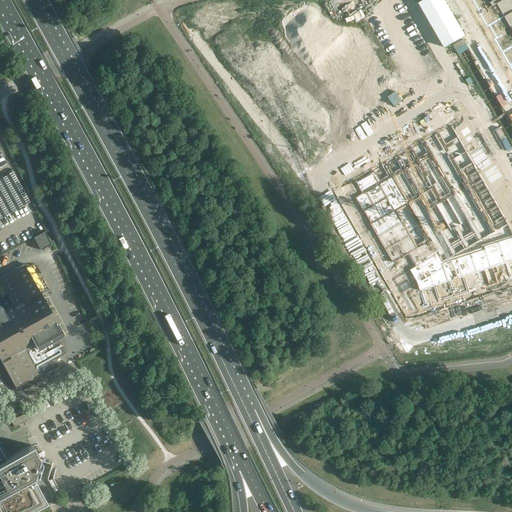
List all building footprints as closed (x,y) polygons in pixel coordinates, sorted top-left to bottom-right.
[(394,0),(324,0),(216,21),(313,174),(316,172),(452,100),(394,0)] [(456,21),(444,0),(424,0),(418,4),(444,49),(465,36),(456,21)] [(466,0),(509,75),(511,73),(511,30),(497,4),(492,7),(487,10),(484,6),(490,3),(494,0),(466,0)] [(494,0),(490,3),(492,7),(497,4),(511,30),(511,6),(508,0),(494,0)] [(451,125),(353,181),(360,193),(347,201),(349,204),(346,205),(352,216),(355,214),(364,230),(361,231),(366,240),(369,238),(371,242),(369,244),(374,254),(377,252),(403,298),(401,300),(405,307),(408,305),(411,312),(413,311),(414,314),(423,311),(422,308),(429,306),(430,309),(439,306),(438,303),(444,301),(445,304),(453,301),(452,298),(455,297),(456,300),(464,298),(463,295),(474,291),(475,294),(482,292),(481,289),(511,279),(511,232),(511,231),(452,128),(453,127),(451,125)] [(45,232),(34,238),(41,250),(51,245),(45,232)] [(0,306),(0,360),(16,389),(39,377),(36,370),(66,354),(57,338),(63,335),(24,264),(0,277),(0,283),(13,306),(8,308),(3,311),(0,306)] [(11,421),(14,427),(34,417),(30,410),(11,421)] [(0,511),(29,511),(46,503),(32,478),(33,474),(35,475),(36,476),(40,461),(39,461),(39,462),(37,461),(38,458),(31,445),(6,459),(0,448),(0,511)]
